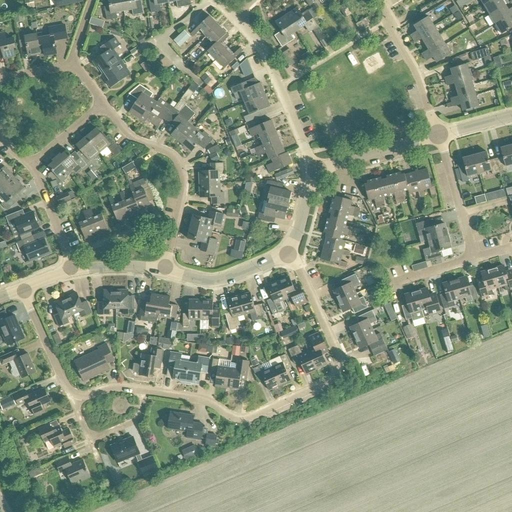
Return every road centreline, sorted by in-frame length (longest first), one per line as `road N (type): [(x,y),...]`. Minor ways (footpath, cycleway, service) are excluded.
road 1 (residential): [(143,390),(246,418),(334,376),(337,351),(289,252)]
road 2 (residential): [(163,271),(185,186),(179,162),(130,136),(103,104)]
road 3 (unclassified): [(163,271),(224,280),(289,252)]
road 4 (residential): [(438,135),(473,258)]
road 5 (residential): [(279,86),(390,23)]
road 6 (unclassified): [(318,173),(438,135)]
road 7 (residential): [(438,135),(390,23)]
road 8 (residential): [(73,399),(22,289)]
